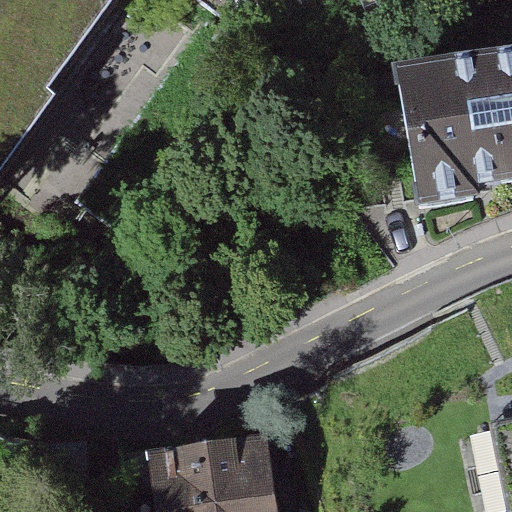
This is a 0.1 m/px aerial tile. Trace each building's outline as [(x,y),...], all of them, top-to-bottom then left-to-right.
[(0,0),(0,189),(54,110),(118,0),(0,0)] [(206,0),(257,34),(276,0),(307,0),(314,6),(327,0),(206,0)] [(511,55),(378,81),(403,213),(511,192),(511,55)] [(511,511),(511,428),(469,438),(485,511),(511,511)] [(0,511),(90,511),(88,445),(4,456),(0,440),(0,511)] [(274,511),(265,450),(138,468),(144,511),(274,511)]
